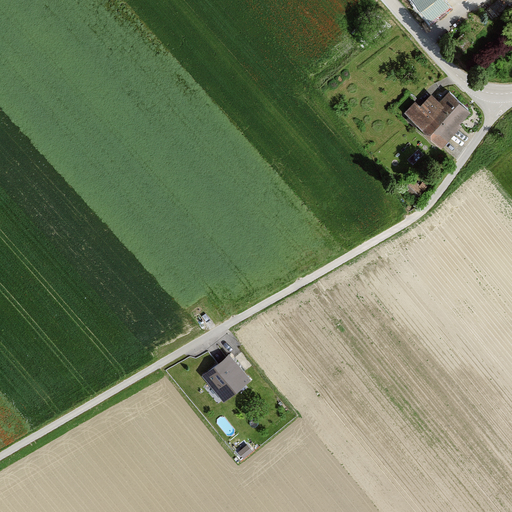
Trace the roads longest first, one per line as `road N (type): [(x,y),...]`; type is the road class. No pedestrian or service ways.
road 1 (unclassified): [(501,94),(415,219),(0,452)]
road 2 (unclassified): [(501,94),(467,84),(388,0)]
